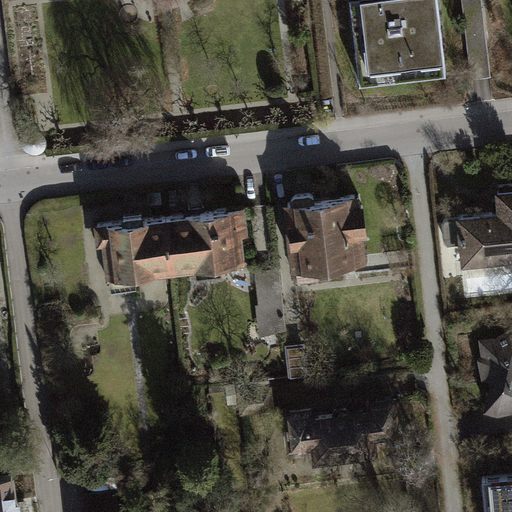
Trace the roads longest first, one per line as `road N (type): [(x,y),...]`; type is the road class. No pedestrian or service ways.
road 1 (residential): [(13,193),(511,132)]
road 2 (residential): [(13,193),(50,511)]
